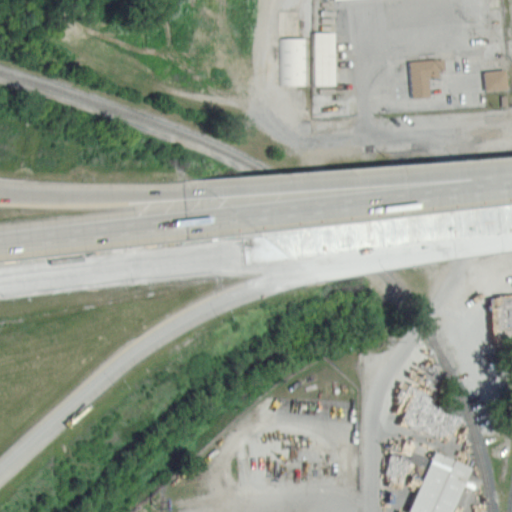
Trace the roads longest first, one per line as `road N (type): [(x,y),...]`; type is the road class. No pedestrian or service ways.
road 1 (motorway): [(0,467),(158,332),(221,298),(299,272)]
road 2 (motorway): [(511,180),(210,192)]
road 3 (motorway): [(0,279),(275,248)]
road 4 (motorway): [(511,184),(238,217)]
road 5 (motorway): [(238,217),(0,243)]
road 6 (motorway): [(275,248),(511,220)]
road 7 (motorway): [(299,272),(511,226)]
road 8 (motorway): [(210,192),(0,194)]
road 9 (residential): [(372,388),(371,511)]
